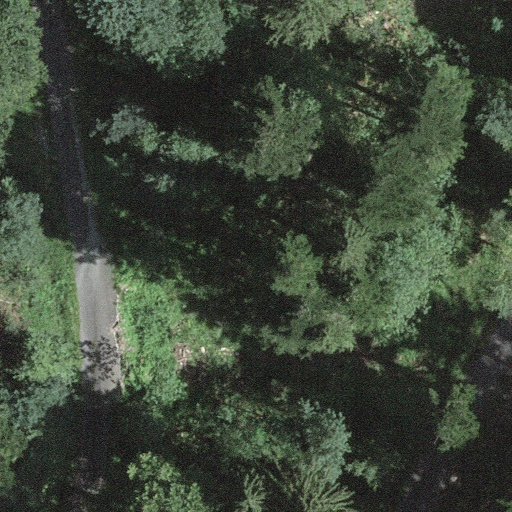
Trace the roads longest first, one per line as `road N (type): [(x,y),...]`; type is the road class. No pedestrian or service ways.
road 1 (track): [(45,0),(94,401),(75,511)]
road 2 (unclassified): [(511,311),(413,511)]
